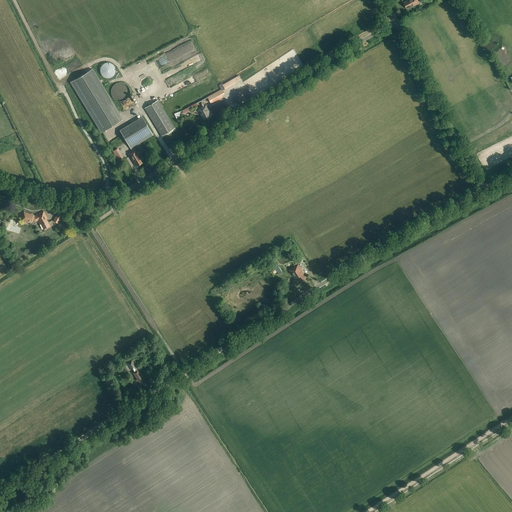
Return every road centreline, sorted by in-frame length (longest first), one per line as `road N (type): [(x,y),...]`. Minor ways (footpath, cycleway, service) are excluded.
road 1 (tertiary): [(0,491),(482,189)]
road 2 (unclassified): [(0,183),(70,199),(121,192),(396,21)]
road 3 (unclassified): [(482,189),(396,21)]
road 4 (track): [(367,511),(511,417)]
